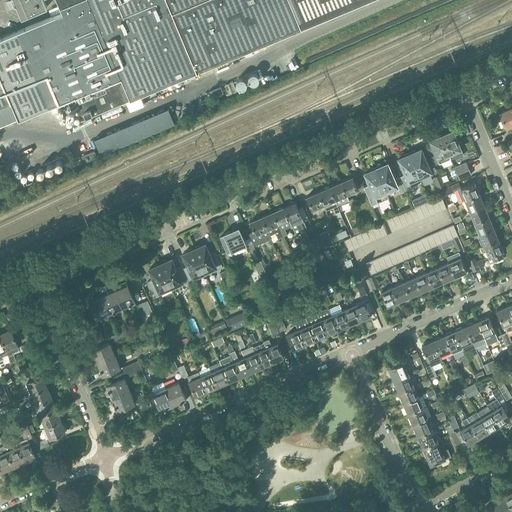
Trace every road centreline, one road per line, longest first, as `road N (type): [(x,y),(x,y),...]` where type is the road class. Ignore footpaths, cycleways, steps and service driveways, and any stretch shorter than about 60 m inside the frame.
road 1 (residential): [(30,274),(460,87)]
road 2 (residential): [(106,458),(350,353)]
road 3 (residential): [(106,458),(30,274)]
road 4 (residential): [(350,353),(511,282)]
road 5 (residential): [(418,511),(350,353)]
road 6 (residential): [(511,210),(460,87)]
